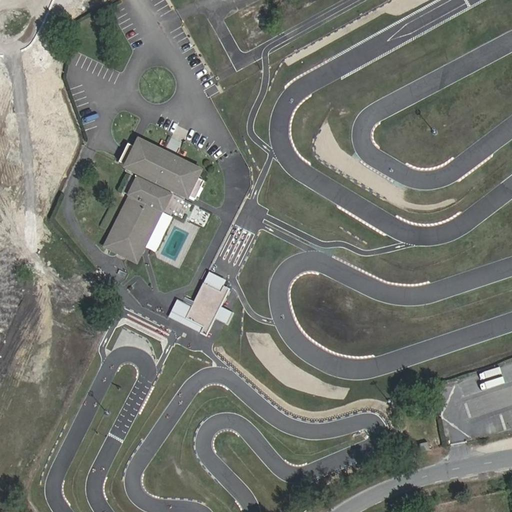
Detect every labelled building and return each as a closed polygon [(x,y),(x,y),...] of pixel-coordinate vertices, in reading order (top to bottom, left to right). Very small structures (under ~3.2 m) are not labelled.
[(133,175),(124,194),(127,195),(116,219),(120,221),(114,234),(109,232),(107,238),(111,240),(109,244),(115,248),(113,252),(125,257),(126,254),(131,256),(133,250),(139,253),(141,247),(137,245),(142,233),(147,236),(159,210),(163,212),(172,192),(169,191),(172,187),(189,195),(197,198),(205,180),(196,175),(199,171),(186,164),(187,162),(175,156),(174,160),(162,156),(164,151),(151,145),(149,148),(138,144),(136,149),(126,143),(118,161),(127,165),(141,172),(138,178),(133,175)] [(175,156),(164,151),(162,156),(174,160),(175,156)] [(127,172),(133,175),(138,178),(141,172),(127,165),(125,171),(127,172)] [(118,191),(124,194),(133,175),(127,172),(118,191)] [(186,201),(189,195),(172,187),(169,191),(172,192),(186,201)] [(154,252),(171,217),(162,212),(145,247),(154,252)] [(120,221),(116,219),(109,232),(114,234),(120,221)] [(141,247),(147,236),(142,233),(137,245),(141,247)] [(102,247),(113,252),(115,248),(109,244),(111,240),(107,238),(102,247)] [(134,262),(139,253),(133,250),(131,256),(126,254),(125,257),(134,262)] [(203,283),(198,293),(223,304),(227,293),(203,283)] [(223,304),(198,293),(186,318),(204,326),(203,328),(211,331),(223,304)]
